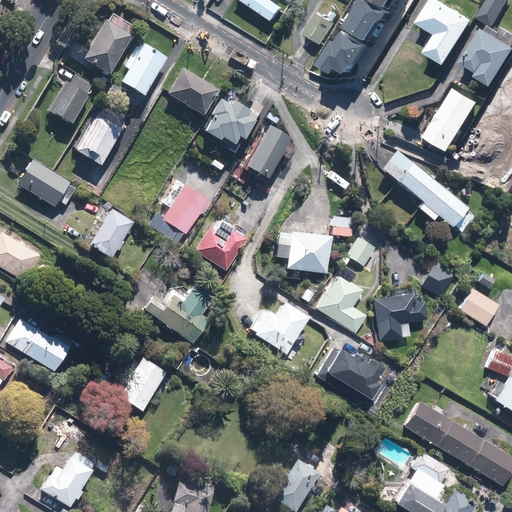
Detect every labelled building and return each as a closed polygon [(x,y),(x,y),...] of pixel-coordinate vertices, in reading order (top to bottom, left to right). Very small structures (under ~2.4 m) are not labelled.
[(270,0),(238,0),(272,23),(282,8),(270,0)] [(366,41),(383,12),(362,0),(355,0),(341,26),(366,41)] [(372,0),(388,8),(392,0),(372,0)] [(423,55),(444,68),(472,21),(438,0),(430,0),(415,25),(434,37),(423,55)] [(486,0),(476,19),(492,28),(508,0),(486,0)] [(317,13),(303,35),(321,46),(334,24),(317,13)] [(103,21),(78,61),(105,78),(130,38),(103,21)] [(473,79),(490,89),(511,52),(511,47),(480,29),(459,64),(476,74),(473,79)] [(345,76),(362,47),(334,31),(314,65),(329,74),(332,69),(345,76)] [(139,44),(115,83),(140,98),(164,60),(139,44)] [(180,68),(163,95),(200,118),(217,91),(180,68)] [(63,82),(44,113),(67,127),(86,96),(85,95),(91,86),(72,74),(66,84),(63,82)] [(511,74),(495,90),(511,109),(501,119),(511,131),(511,74)] [(111,83),(103,96),(119,106),(127,93),(111,83)] [(454,89),(424,139),(448,153),(478,104),(454,89)] [(215,145),(231,155),(239,141),(241,142),(262,108),(252,102),(247,110),(231,101),(228,106),(218,100),(208,116),(210,117),(200,133),(216,143),(215,145)] [(128,113),(121,126),(136,135),(143,122),(128,113)] [(94,115),(71,152),(96,167),(118,130),(94,115)] [(266,126),(241,169),(263,182),(288,139),(266,126)] [(465,209),(394,151),(377,172),(419,205),(415,210),(431,223),(435,218),(449,229),(465,209)] [(224,164),(213,158),(208,167),(220,173),(224,164)] [(74,188),(28,161),(13,186),(52,209),(56,202),(64,206),(74,188)] [(178,187),(157,221),(183,236),(204,202),(178,187)] [(108,211),(86,247),(109,261),(130,225),(108,211)] [(349,218),(330,217),(329,228),(347,229),(349,218)] [(190,253),(223,272),(243,240),(229,233),(231,230),(215,220),(208,232),(204,229),(190,253)] [(327,238),(273,232),(271,259),(282,260),(281,270),(323,275),(327,238)] [(0,234),(0,270),(20,283),(34,259),(38,261),(45,249),(26,238),(20,247),(0,234)] [(354,239),(343,257),(361,268),(372,249),(354,239)] [(69,262),(63,270),(80,282),(86,273),(69,262)] [(339,266),(311,308),(352,335),(364,317),(350,308),(360,292),(348,284),(354,275),(339,266)] [(429,266),(418,287),(439,298),(450,277),(429,266)] [(480,274),(475,283),(486,290),(492,280),(480,274)] [(148,296),(138,311),(190,345),(206,321),(198,315),(210,299),(190,285),(184,294),(169,284),(157,302),(148,296)] [(496,305),(468,289),(455,311),(482,328),(496,305)] [(411,293),(369,300),(376,343),(408,338),(406,324),(424,321),(421,302),(412,303),(411,293)] [(243,332),(282,356),(306,319),(279,303),(271,317),(258,309),(243,332)] [(17,319),(2,343),(50,373),(67,347),(66,340),(57,335),(52,336),(50,339),(17,319)] [(330,345),(312,376),(342,394),(345,389),(366,402),(375,386),(371,384),(380,368),(357,355),(355,359),(330,345)] [(511,359),(491,350),(483,368),(505,378),(511,361),(511,359)] [(139,358),(113,398),(138,414),(164,374),(139,358)] [(0,383),(9,369),(0,363),(0,383)] [(495,382),(484,398),(511,415),(511,380),(507,377),(501,386),(495,382)] [(511,460),(414,403),(399,428),(499,487),(511,465),(511,460)] [(461,477),(417,451),(406,468),(409,470),(389,505),(401,511),(469,511),(474,504),(453,491),(461,477)] [(52,468),(37,493),(67,511),(94,467),(70,453),(59,472),(52,468)] [(294,461),(269,503),(285,511),(295,511),(317,475),(294,461)] [(174,487),(166,511),(205,511),(209,497),(174,487)]
